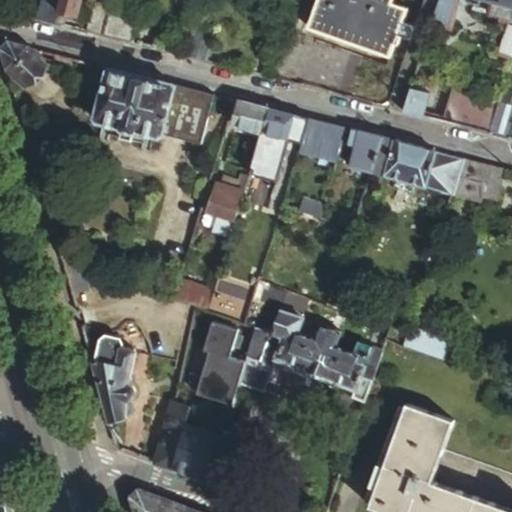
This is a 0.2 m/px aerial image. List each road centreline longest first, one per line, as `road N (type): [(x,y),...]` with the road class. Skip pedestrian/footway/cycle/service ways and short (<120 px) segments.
road 1 (unclassified): [(511,151),(0,28)]
road 2 (unclassified): [(52,444),(245,511)]
road 3 (secondary): [(52,444),(0,262)]
